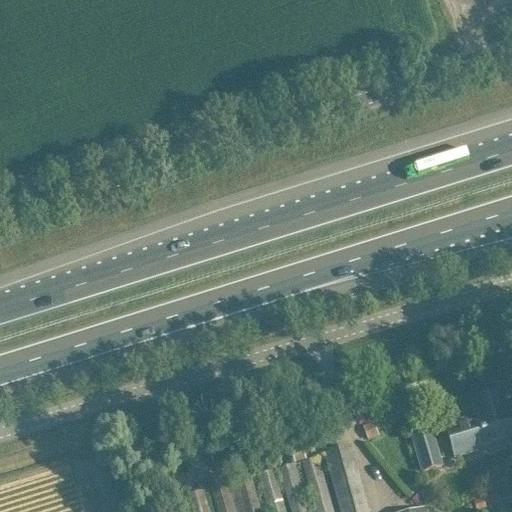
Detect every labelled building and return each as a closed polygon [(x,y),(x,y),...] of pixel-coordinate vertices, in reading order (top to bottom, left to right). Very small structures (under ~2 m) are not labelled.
[(508,403),(505,403),(503,394),(472,404),(478,423),(466,426),(465,422),(446,428),(456,459),(487,450),(487,451),(511,442),(511,424),(507,407),(509,407),(508,403)] [(373,424),(362,428),(368,442),(379,438),(373,424)] [(441,467),(431,433),(412,439),(422,473),(441,467)] [(217,446),(206,453),(213,463),(224,455),(217,446)] [(302,448),(290,452),(294,464),(305,460),(302,448)] [(367,511),(356,469),(350,449),(325,456),(339,511),(367,511)] [(482,500),(473,503),(475,511),(481,511),(486,511),(482,500)]
